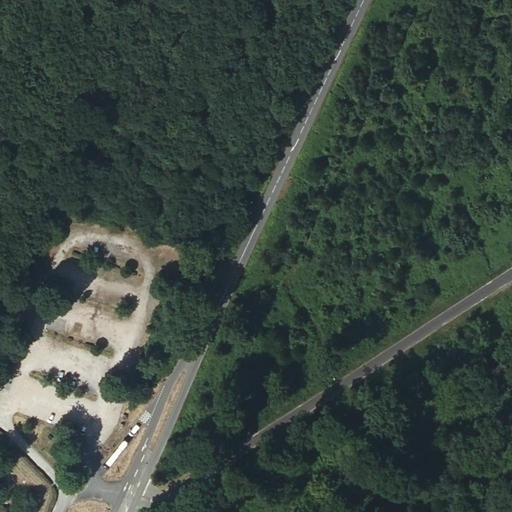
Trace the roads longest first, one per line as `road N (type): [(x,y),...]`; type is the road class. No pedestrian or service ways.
road 1 (tertiary): [(363,0),(130,494)]
road 2 (unclassified): [(511,270),(218,463),(162,493),(130,494)]
